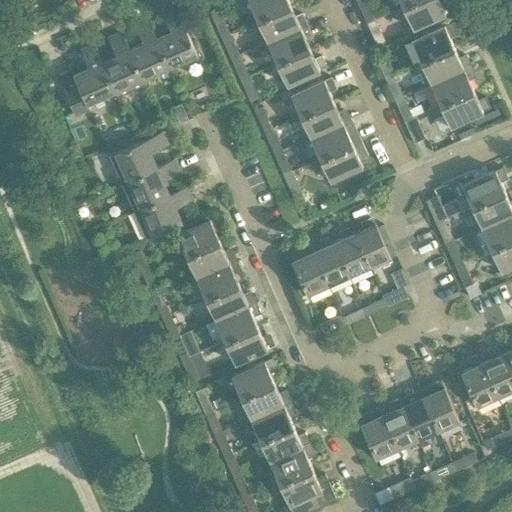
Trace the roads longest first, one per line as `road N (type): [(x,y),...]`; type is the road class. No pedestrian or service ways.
road 1 (residential): [(337,371),(308,352),(208,122)]
road 2 (residential): [(409,184),(329,0)]
road 3 (residential): [(336,511),(360,496),(327,414),(337,371)]
road 4 (residential): [(439,327),(392,216),(409,184)]
road 5 (track): [(0,477),(59,452),(84,511)]
